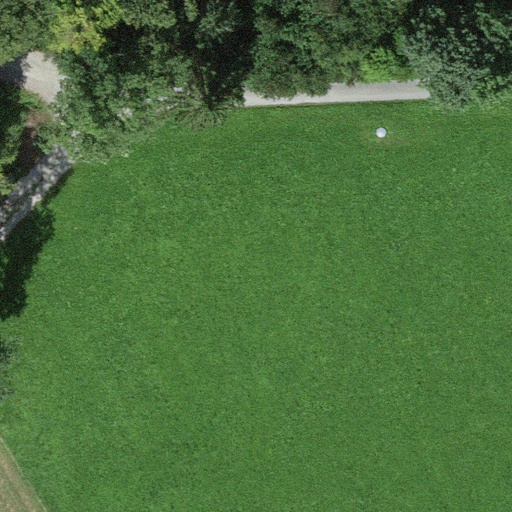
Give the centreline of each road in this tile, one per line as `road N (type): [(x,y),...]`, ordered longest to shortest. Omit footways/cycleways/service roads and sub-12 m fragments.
road 1 (track): [(0,20),(177,92),(0,299)]
road 2 (residential): [(177,92),(511,81)]
